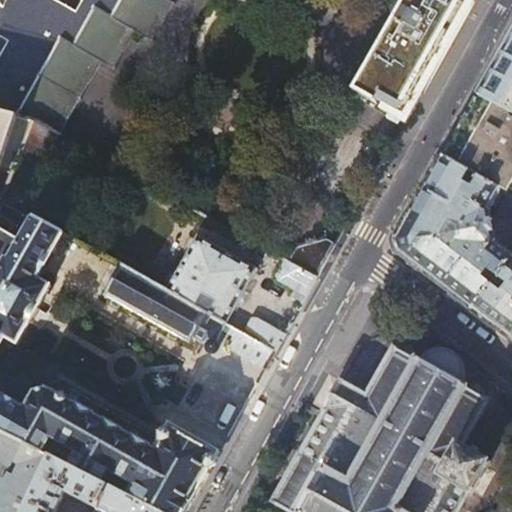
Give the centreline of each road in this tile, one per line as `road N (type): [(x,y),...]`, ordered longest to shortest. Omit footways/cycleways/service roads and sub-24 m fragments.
road 1 (residential): [(363,254),(216,511)]
road 2 (residential): [(509,0),(363,254)]
road 3 (residential): [(363,254),(511,367)]
